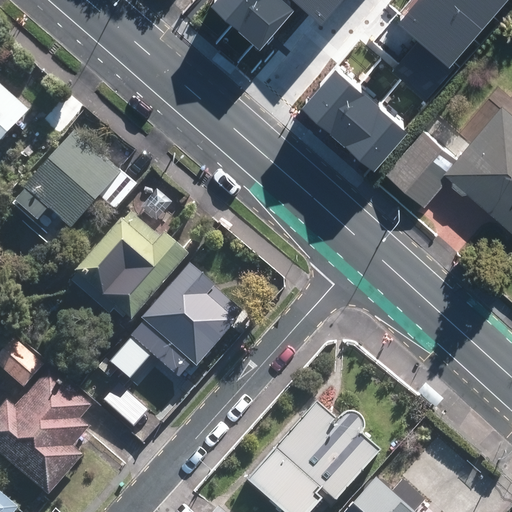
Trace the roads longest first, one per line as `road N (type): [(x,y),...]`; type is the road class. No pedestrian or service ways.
road 1 (primary): [(86,0),(368,246)]
road 2 (residential): [(368,246),(128,511)]
road 3 (primary): [(368,246),(511,377)]
